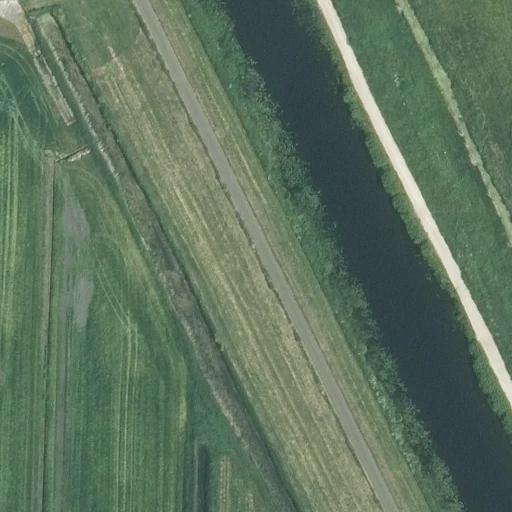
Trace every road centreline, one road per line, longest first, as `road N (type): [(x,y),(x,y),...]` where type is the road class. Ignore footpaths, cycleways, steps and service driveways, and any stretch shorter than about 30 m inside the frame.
road 1 (unclassified): [(376,511),(134,0)]
road 2 (track): [(511,393),(320,0)]
